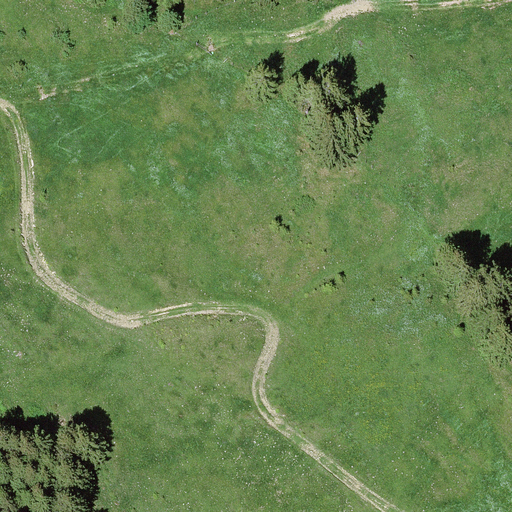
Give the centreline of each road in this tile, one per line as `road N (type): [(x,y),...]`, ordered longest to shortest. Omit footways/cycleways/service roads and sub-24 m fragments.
road 1 (track): [(0,103),(25,136),(31,246),(46,274),(122,320),(205,307),(268,319),(274,333),(257,387),(262,407),(402,511)]
road 2 (track): [(0,100),(92,82),(182,42),(357,13),(511,3)]
